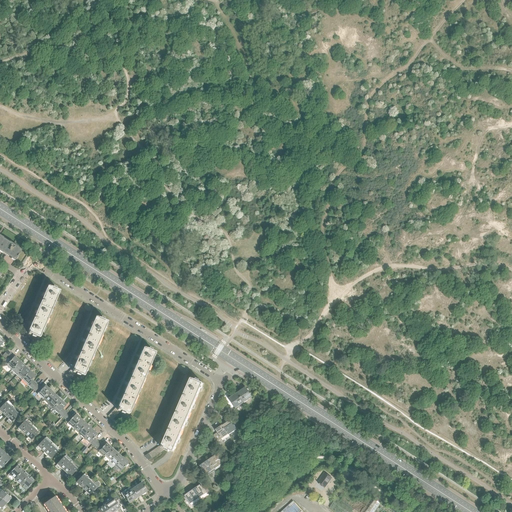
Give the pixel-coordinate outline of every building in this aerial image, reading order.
[(10,252),(15,245),(13,244),(12,245),(6,241),(0,251),(6,255),(9,251),(10,252)] [(9,251),(6,255),(15,261),(22,251),(15,246),(15,245),(10,252),(9,251)] [(42,301),(54,306),(60,291),(56,290),(57,288),(53,287),(53,288),(48,286),(47,288),(42,301)] [(46,323),(54,306),(42,301),(34,318),(46,323)] [(88,335),(100,340),(108,322),(105,321),(104,320),(104,319),(101,317),(100,319),(96,317),(89,331),(88,335)] [(40,338),(46,323),(34,318),(28,332),(27,331),(25,333),(29,337),(32,335),(32,336),(35,338),(36,337),(37,337),(40,338)] [(92,358),(100,340),(88,335),(86,339),(80,353),(92,358)] [(137,362),(149,367),(155,353),(152,351),(152,350),(150,349),(149,348),(148,350),(143,348),(142,351),(137,362)] [(6,361),(12,355),(10,353),(5,358),(4,359),(6,361)] [(80,353),(73,370),(72,371),(76,373),(77,373),(76,374),(80,376),(80,375),(84,376),(92,358),(80,353)] [(12,371),(20,362),(20,361),(17,358),(17,359),(15,357),(14,357),(12,355),(6,361),(4,364),(12,371)] [(17,375),(25,366),(22,363),(20,362),(12,371),(17,375)] [(142,384),(149,367),(137,362),(130,378),(142,384)] [(17,375),(22,380),(30,371),(27,368),(25,366),(17,375)] [(67,374),(71,378),(76,373),(72,371),(73,370),(71,369),(67,374)] [(30,371),(22,380),(27,385),(31,389),(32,388),(36,384),(32,380),(35,376),(32,373),(30,371)] [(135,400),(142,384),(130,378),(123,395),(135,400)] [(184,395),(196,400),(203,384),(199,382),(200,380),(196,379),(196,380),(191,378),(189,383),(184,395)] [(42,389),(36,384),(32,388),(38,394),(37,394),(41,398),(42,397),(43,398),(51,390),(45,386),(42,389)] [(238,393),(243,402),(247,399),(247,400),(252,397),(251,396),(251,397),(249,394),(246,388),(238,393)] [(44,401),(48,404),(56,395),(51,390),(43,398),(45,400),(44,401)] [(243,402),(238,393),(229,399),(233,404),(234,404),(236,407),(240,405),(240,404),(243,402)] [(54,408),(61,400),(56,395),(48,404),(51,407),(52,407),(54,408)] [(129,414),(135,400),(123,395),(119,406),(117,408),(117,409),(121,411),(122,411),(121,413),(125,414),(125,413),(127,413),(129,414)] [(189,417),(196,400),(184,395),(177,412),(189,417)] [(59,413),(64,418),(68,413),(65,411),(63,409),(66,405),(61,400),(54,408),(55,409),(54,410),(58,414),(59,413)] [(5,416),(14,407),(8,401),(6,403),(0,408),(0,414),(2,413),(5,416)] [(10,424),(19,414),(17,413),(19,411),(14,407),(5,416),(9,419),(6,421),(10,424)] [(116,407),(112,412),(116,416),(121,411),(117,409),(117,408),(116,407)] [(181,434),(189,417),(177,412),(170,429),(181,434)] [(70,425),(73,428),(81,419),(80,418),(81,418),(78,416),(76,415),(76,414),(72,418),(68,413),(64,418),(66,420),(68,422),(68,423),(69,424),(69,425),(70,426),(70,425)] [(79,433),(87,424),(86,423),(83,421),(81,420),(81,419),(73,428),(75,429),(74,430),(75,431),(76,430),(79,433)] [(25,434),(33,424),(29,420),(27,422),(25,420),(16,430),(19,433),(21,431),(25,434)] [(230,420),(223,425),(229,435),(237,429),(234,425),(233,425),(230,420)] [(33,424),(25,434),(28,437),(26,439),(29,442),(38,432),(36,431),(38,429),(33,424)] [(84,438),(92,429),(91,428),(92,428),(89,426),(88,426),(87,425),(87,424),(79,433),(80,434),(79,435),(80,436),(81,435),(84,438)] [(217,433),(213,435),(218,442),(222,439),(223,441),(224,442),(228,440),(227,438),(229,436),(229,435),(223,425),(222,425),(215,430),(217,433)] [(90,443),(95,447),(99,442),(94,438),(98,434),(97,434),(97,433),(94,431),(92,430),(92,429),(84,438),(85,439),(85,440),(86,441),(86,440),(89,443),(90,443)] [(173,452),(181,434),(170,429),(163,443),(162,446),(162,447),(164,448),(166,449),(165,451),(169,452),(170,451),(173,452)] [(41,449),(44,452),(53,443),(46,437),(36,448),(39,451),(41,449)] [(105,455),(112,448),(106,443),(103,446),(99,442),(95,447),(99,451),(100,450),(105,455)] [(53,443),(44,452),(47,455),(45,457),(48,460),(59,449),(53,443)] [(105,455),(110,460),(117,453),(112,448),(105,455)] [(5,453),(0,458),(0,463),(0,464),(3,466),(11,459),(5,453)] [(110,460),(115,464),(122,457),(117,453),(110,460)] [(208,460),(215,469),(223,463),(217,454),(208,460)] [(60,467),(63,470),(72,461),(66,455),(55,466),(58,469),(60,467)] [(122,457),(115,464),(114,465),(115,466),(116,465),(121,470),(120,471),(121,471),(125,466),(126,467),(128,465),(127,464),(129,463),(122,457)] [(206,475),(215,469),(208,460),(200,466),(206,475)] [(72,461),(63,470),(67,473),(64,476),(68,478),(78,467),(72,461)] [(15,479),(23,470),(22,470),(23,469),(20,467),(19,467),(17,465),(9,474),(11,475),(10,476),(11,477),(12,476),(15,479)] [(18,482),(21,484),(29,476),(28,475),(25,472),(23,470),(15,479),(17,481),(16,482),(17,482),(18,482)] [(325,488),(332,478),(325,473),(321,478),(318,483),(319,484),(320,485),(320,484),(325,488)] [(83,488),(92,479),(87,475),(85,476),(84,475),(74,485),(77,488),(79,485),(83,488)] [(29,476),(21,484),(19,486),(21,488),(22,487),(23,486),(26,490),(27,489),(28,489),(30,487),(29,486),(34,481),(34,480),(31,477),(29,476)] [(92,479),(83,488),(86,491),(84,494),(87,497),(93,490),(94,491),(99,486),(99,485),(100,484),(99,483),(99,482),(98,482),(97,482),(96,482),(95,482),(92,479)] [(374,511),(380,504),(375,500),(373,501),(348,482),(329,508),(335,511),(351,511),(354,509),(358,511),(374,511)] [(142,483),(132,489),(137,497),(147,491),(142,483)] [(193,490),(199,498),(207,493),(202,486),(203,486),(202,484),(201,485),(201,484),(193,490)] [(130,487),(121,493),(124,499),(125,498),(129,503),(137,497),(132,489),(130,487)] [(0,492),(0,497),(6,504),(11,498),(2,490),(0,492)] [(199,498),(193,490),(184,496),(188,500),(190,504),(191,504),(199,498)] [(65,511),(62,507),(59,503),(55,496),(44,504),(43,503),(42,504),(47,511),(65,511)] [(106,504),(110,511),(114,511),(120,508),(114,499),(106,504)]
